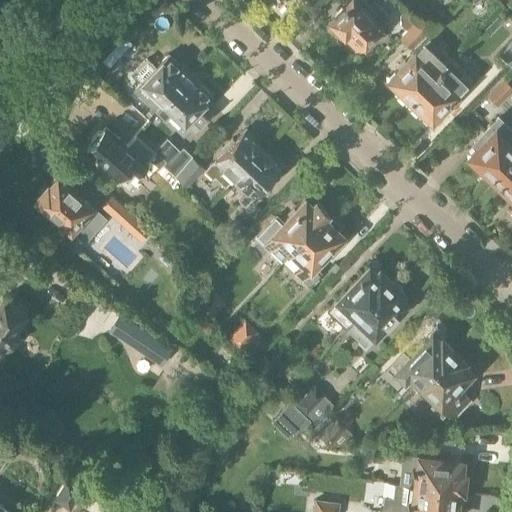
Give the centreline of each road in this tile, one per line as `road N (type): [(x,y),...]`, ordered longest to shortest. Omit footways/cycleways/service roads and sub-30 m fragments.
road 1 (residential): [(511,281),(209,0)]
road 2 (residential): [(0,111),(99,0)]
